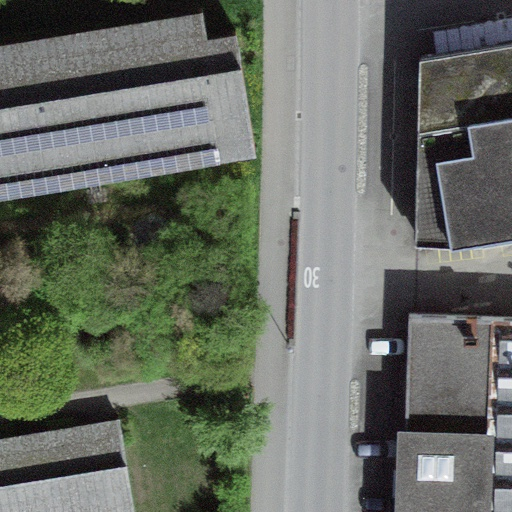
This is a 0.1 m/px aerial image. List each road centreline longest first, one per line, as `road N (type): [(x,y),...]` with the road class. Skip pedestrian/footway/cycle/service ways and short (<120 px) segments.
road 1 (residential): [(330,0),(319,511)]
road 2 (unknown): [(325,298),(511,274)]
